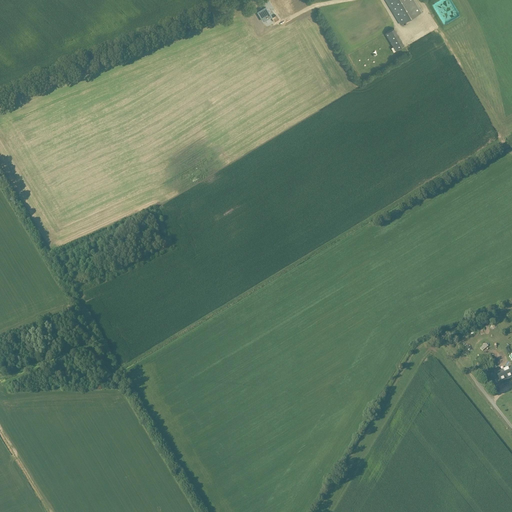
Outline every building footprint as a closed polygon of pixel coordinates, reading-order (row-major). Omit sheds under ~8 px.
[(385,0),(400,25),(423,12),(415,0),(385,0)] [(264,21),(271,17),(266,8),(258,12),(264,21)] [(277,14),(272,17),(273,19),(275,23),(280,20),(277,14)] [(405,46),(394,28),(385,34),(395,51),(405,46)] [(493,361),(478,368),(479,372),(481,375),(487,372),(496,369),(493,361)] [(511,367),(503,371),(507,379),(511,377),(511,367),(511,368),(511,367)] [(503,371),(496,374),(500,382),(507,379),(503,371)] [(511,394),(510,391),(500,399),(505,406),(511,401),(511,394)]
